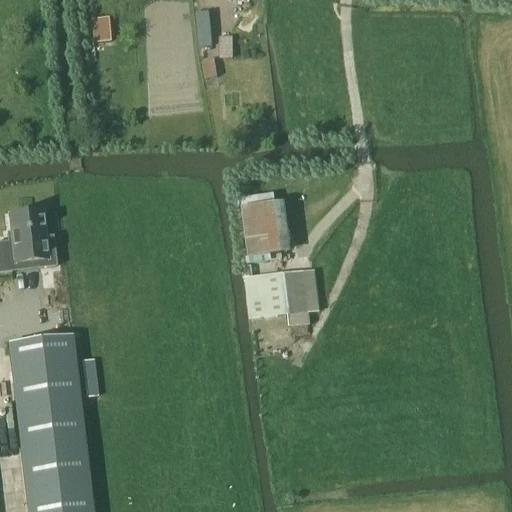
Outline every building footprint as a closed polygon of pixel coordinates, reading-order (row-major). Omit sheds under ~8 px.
[(208,14),(195,15),(198,50),(211,49),(208,14)] [(107,20),(90,22),(92,45),(109,43),(107,20)] [(232,39),(218,40),(218,61),(232,60),(232,39)] [(213,62),(201,64),(204,81),(216,79),(213,62)] [(247,261),(290,255),(283,205),(241,211),(247,261)] [(39,267),(39,270),(56,269),(52,239),(45,240),(42,214),(8,218),(11,244),(7,245),(7,246),(8,246),(11,270),(38,267),(39,267)] [(307,316),(303,274),(243,281),(248,322),(307,316)] [(91,511),(71,340),(7,347),(26,511),(91,511)]
